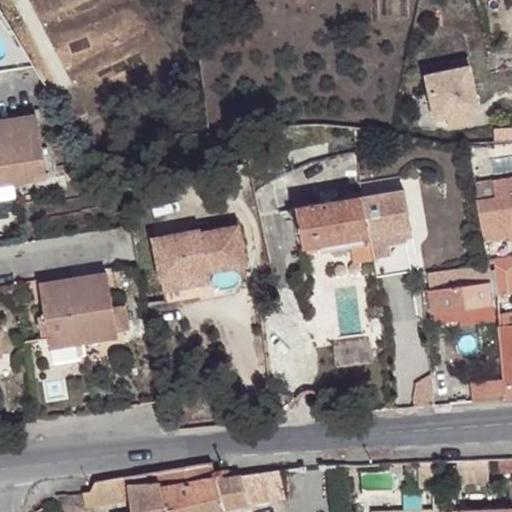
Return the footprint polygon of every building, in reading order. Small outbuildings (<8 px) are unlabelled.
[(468,65),(425,75),(435,121),(479,110),(468,65)] [(0,185),(41,179),(32,116),(0,119),(0,185)] [(362,199),(405,191),(408,209),(418,208),(413,180),(361,189),(362,199)] [(362,199),(368,239),(412,230),(408,209),(405,191),(362,199)] [(511,195),(476,202),(479,219),(482,239),(496,237),(494,224),(503,222),(505,235),(511,234),(511,195)] [(318,248),(368,239),(362,199),(311,208),(318,248)] [(479,219),(476,202),(445,207),(448,225),(479,219)] [(150,231),(161,287),(206,277),(204,267),(242,259),(233,220),(196,226),(195,221),(150,231)] [(511,254),(493,258),(494,281),(511,279),(511,254)] [(118,329),(107,267),(43,276),(52,340),(118,329)] [(492,304),(489,282),(429,290),(432,305),(439,303),(440,311),(492,304)] [(439,303),(432,305),(433,312),(440,311),(439,303)] [(184,306),(145,314),(151,343),(189,336),(184,306)] [(511,340),(501,342),(506,399),(511,398),(511,340)] [(284,499),(279,471),(227,477),(226,471),(210,472),(208,463),(93,483),(88,492),(81,493),(84,508),(127,499),(129,511),(222,511),(222,509),(284,499)]
